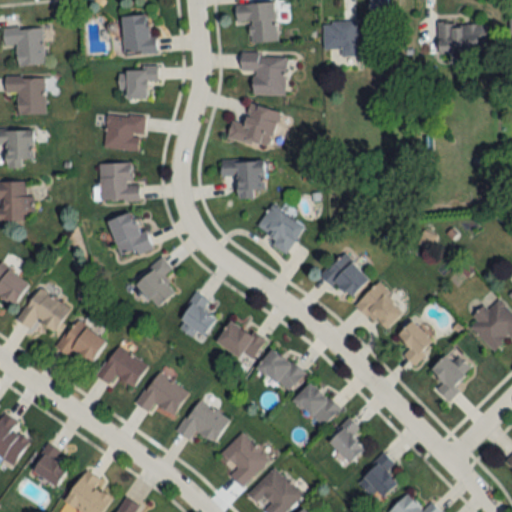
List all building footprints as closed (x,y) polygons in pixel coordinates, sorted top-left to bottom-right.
[(387,0),(369,0),(370,16),(388,16),(387,0)] [(249,22),(251,43),(277,41),(275,2),(235,5),(236,22),(249,22)] [(123,53),(156,53),(156,36),(149,36),(149,15),(123,15),(123,53)] [(341,56),(357,56),(357,21),(323,21),(323,49),(341,49),(341,56)] [(487,22),(438,22),(438,54),(487,54),(487,22)] [(43,64),(42,27),(3,27),(4,45),(16,45),(16,64),(43,64)] [(285,95),(285,53),(241,53),(240,71),(253,71),(253,94),(285,95)] [(157,82),(157,67),(122,67),(121,98),(147,99),(147,81),(157,82)] [(17,114),(44,114),(44,75),(5,75),(5,93),(17,93),(17,114)] [(272,147),(279,110),(248,105),(245,122),(230,119),(227,139),(272,147)] [(143,116),(107,113),(104,148),(140,151),(143,116)] [(0,128),(0,144),(4,144),(4,167),(22,167),(22,159),(32,159),(32,129),(0,128)] [(237,196),(264,196),(264,160),(220,160),(220,176),(237,175),(237,196)] [(139,201),(139,183),(130,183),(129,163),(99,163),(100,202),(139,201)] [(0,220),(27,220),(27,181),(0,180),(0,198),(0,199),(0,220)] [(303,225),(270,204),(254,230),(287,251),(303,225)] [(107,220),(121,259),(151,249),(145,230),(140,232),(133,212),(107,220)] [(369,279),(343,252),(321,273),(346,300),(369,279)] [(172,269),(159,256),(133,283),(158,307),(173,291),(161,279),(172,269)] [(0,296),(14,305),(29,281),(0,263),(0,296)] [(404,311),(376,283),(355,304),(383,332),(404,311)] [(16,319),(30,328),(35,319),(55,331),(70,308),(37,287),(16,319)] [(198,341),(216,320),(202,308),(208,301),(198,293),(175,322),(198,341)] [(474,319),(476,321),(470,327),(493,352),(511,334),(511,312),(497,297),(474,319)] [(106,341),(75,319),(55,347),(68,356),(73,350),(90,362),(106,341)] [(215,342),(248,364),(263,341),(230,319),(215,342)] [(416,366),(434,339),(408,322),(398,337),(410,345),(402,357),(416,366)] [(147,366),(118,344),(96,375),(110,385),(116,376),(132,387),(147,366)] [(288,392),(303,373),(272,347),(256,366),(288,392)] [(460,390),(454,383),(470,369),(458,355),(451,361),(446,355),(430,368),(442,382),(436,388),(447,401),(460,390)] [(188,392),(156,371),(135,403),(149,412),(154,404),(173,416),(188,392)] [(321,426),(339,409),(311,381),(293,398),(321,426)] [(228,418),(195,399),(176,432),(190,440),(195,431),(215,442),(228,418)] [(18,422),(3,413),(0,416),(0,456),(13,465),(29,440),(13,430),(18,422)] [(360,429),(348,417),(324,440),(347,465),(364,449),(352,436),(360,429)] [(241,488),(269,460),(241,432),(220,453),(236,469),(229,475),(241,488)] [(30,470),(56,487),(68,469),(55,460),(61,451),(47,443),(30,470)] [(397,483),(386,472),(394,464),(384,454),(357,481),(378,502),(397,483)] [(265,511),(285,511),(303,495),(274,467),(247,494),(265,511)] [(95,488),(100,479),(85,470),(65,502),(80,511),(102,511),(111,498),(95,488)] [(387,511),(440,511),(430,502),(422,510),(406,494),(387,511)] [(134,511),(139,506),(125,497),(114,511),(134,511)]
